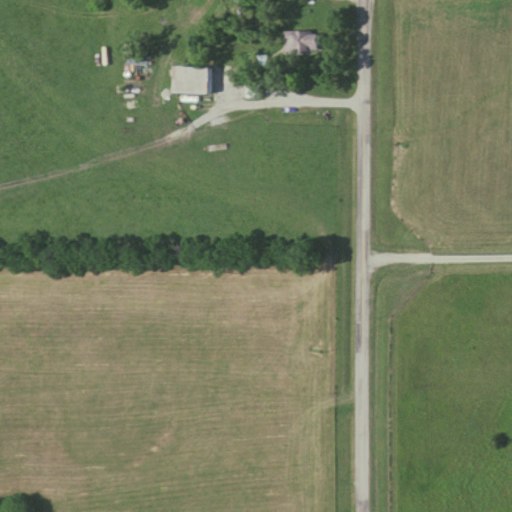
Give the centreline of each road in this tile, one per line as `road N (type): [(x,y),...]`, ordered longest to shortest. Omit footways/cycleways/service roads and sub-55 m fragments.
road 1 (tertiary): [(361,511),(363,0)]
road 2 (residential): [(363,262),(511,261)]
